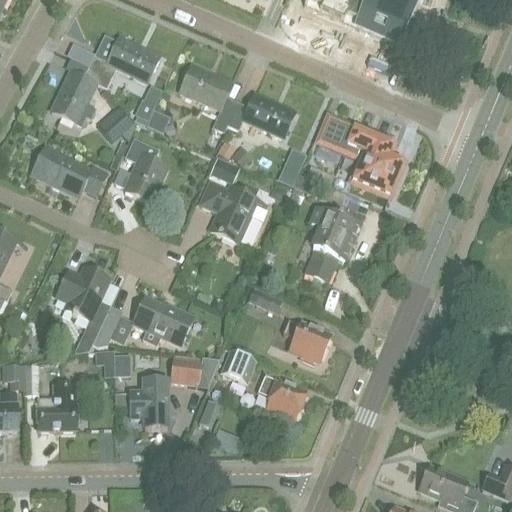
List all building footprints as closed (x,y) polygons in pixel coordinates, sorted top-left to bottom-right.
[(306,0),(303,9),(413,56),(429,17),(425,15),(429,4),(434,6),(435,4),(434,4),(435,0),(306,0)] [(88,72),(110,83),(115,73),(146,88),(158,62),(118,43),(106,67),(93,61),(88,72)] [(225,130),(235,107),(225,103),(231,89),(190,70),(178,97),(219,115),(211,132),(221,137),(225,130)] [(110,83),(88,72),(83,83),(70,76),(50,117),(75,129),(95,89),(105,94),(110,83)] [(158,99),(150,95),(145,106),(153,110),(158,99)] [(246,112),(235,107),(225,130),(236,135),(241,125),(282,143),(293,118),(253,99),(246,112)] [(135,131),(132,127),(118,112),(98,130),(112,145),(121,137),(128,146),(135,131)] [(144,130),(146,125),(136,120),(134,125),(144,130)] [(384,146),(327,122),(317,147),(359,164),(350,186),(388,201),(402,167),(387,161),(394,144),(386,141),(384,146)] [(136,168),(123,196),(149,208),(166,171),(153,166),(158,154),(133,143),(124,163),(136,168)] [(215,161),(226,166),(235,152),(224,145),(215,161)] [(43,153),(30,180),(77,203),(82,194),(95,201),(106,178),(91,170),(89,175),(43,153)] [(303,159),(290,153),(277,183),(290,189),(303,159)] [(233,184),(238,170),(216,162),(210,176),(233,184)] [(309,198),(314,186),(297,179),(292,191),(309,198)] [(209,187),(199,209),(217,217),(209,236),(235,248),(255,205),(265,210),(266,208),(229,191),(227,195),(209,187)] [(285,195),(275,190),(271,200),(281,205),(285,195)] [(303,277),(325,287),(349,229),(357,232),(363,219),(340,210),(335,222),(313,213),(307,228),(319,234),(311,253),(316,256),(308,278),(304,276),(303,277)] [(0,301),(6,304),(10,294),(0,289),(0,276),(15,246),(25,251),(26,250),(0,237),(0,301)] [(279,250),(270,246),(266,254),(275,258),(279,250)] [(90,352),(92,349),(108,315),(97,310),(108,285),(83,273),(79,282),(68,277),(56,302),(67,307),(64,314),(71,317),(71,319),(76,322),(77,320),(89,325),(79,347),(90,352)] [(235,287),(236,292),(242,295),(246,291),(249,286),(248,280),(243,278),(238,281),(235,287)] [(348,308),(355,290),(344,286),(337,304),(348,308)] [(247,306),(277,319),(283,304),(253,292),(247,306)] [(133,329),(180,350),(193,321),(178,314),(177,316),(145,301),(133,329)] [(3,305),(0,310),(0,315),(15,323),(20,313),(5,306),(3,305)] [(120,321),(108,315),(92,349),(97,352),(107,350),(120,321)] [(281,339),(293,344),(289,354),(301,359),(301,361),(313,366),(314,364),(318,366),(329,342),(309,334),(309,332),(301,328),(299,332),(287,326),(281,339)] [(134,375),(154,373),(152,356),(132,358),(134,375)] [(247,389),(256,367),(229,356),(219,378),(247,389)] [(168,387),(207,392),(218,364),(201,362),(201,366),(172,361),(168,387)] [(37,369),(23,370),(24,400),(38,400),(37,369)] [(22,371),(9,371),(9,387),(9,393),(22,393),(22,371)] [(264,413),(293,425),(305,397),(277,385),(276,386),(263,381),(256,399),(268,404),(264,413)] [(75,435),(74,388),(52,389),(52,403),(37,403),(37,435),(75,435)] [(166,390),(144,391),(144,394),(127,395),(128,425),(143,424),(143,434),(166,433),(166,390)] [(0,435),(17,435),(16,410),(15,410),(15,398),(0,398),(0,435)] [(508,506),(511,496),(511,472),(504,469),(499,481),(488,477),(480,495),(508,506)] [(422,488),(419,495),(440,504),(437,511),(440,511),(473,511),(476,507),(459,500),(465,486),(429,471),(426,478),(422,479),(420,485),(422,488)]
